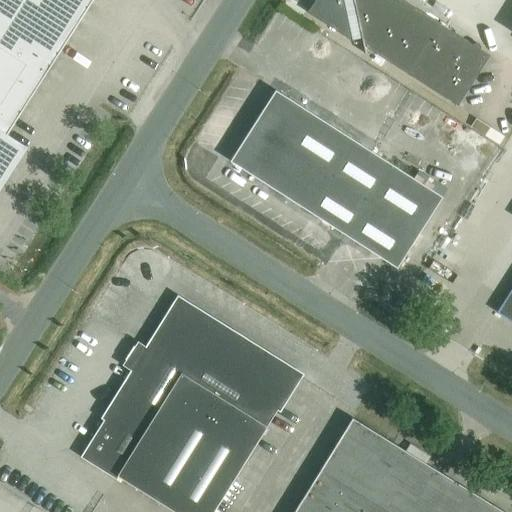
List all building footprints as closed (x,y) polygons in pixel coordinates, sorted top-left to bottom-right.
[(92,0),(0,0),(0,177),(11,160),(14,162),(22,150),(4,138),(92,0)] [(491,55),(405,0),(317,0),(310,11),(354,38),(362,37),(366,53),(367,53),(365,46),(459,106),(491,55)] [(397,266),(441,196),(275,90),(230,160),(397,266)] [(511,289),(498,311),(511,320),(511,289)] [(276,409),(298,374),(179,301),(137,368),(130,364),(119,381),(126,385),(105,419),(104,419),(81,456),(116,478),(118,476),(176,511),(213,511),(277,410),(276,409)] [(503,511),(353,418),(294,511),(503,511)]
